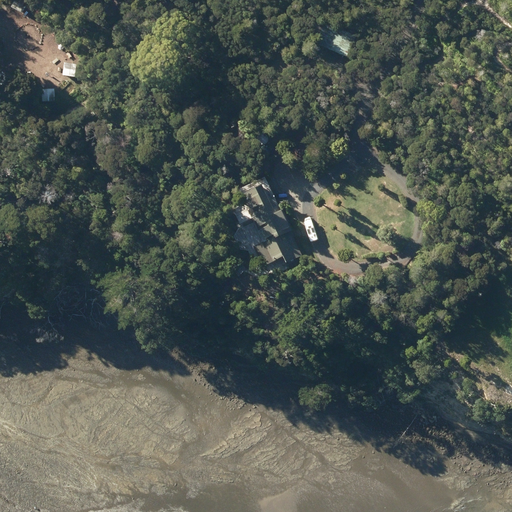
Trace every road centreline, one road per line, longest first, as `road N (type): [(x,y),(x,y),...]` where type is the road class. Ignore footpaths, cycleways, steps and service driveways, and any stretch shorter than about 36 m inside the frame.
road 1 (track): [(348,153),(411,193),(425,219),(424,248),(409,264),(374,268),(343,265),(319,250),(307,204),(343,171)]
road 2 (track): [(307,204),(268,160),(231,159),(209,170),(110,128),(59,136),(0,131)]
road 3 (track): [(343,171),(366,96),(420,23),(426,0)]
